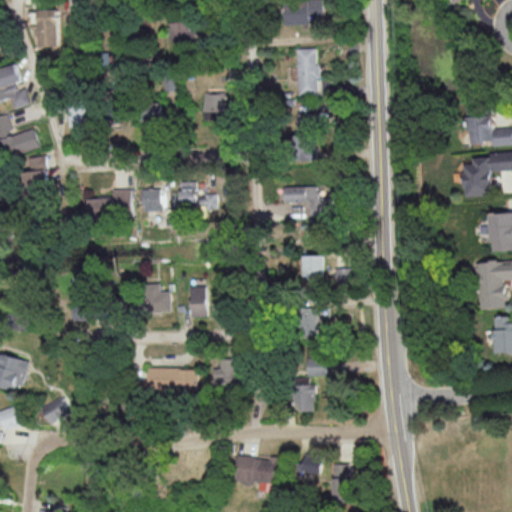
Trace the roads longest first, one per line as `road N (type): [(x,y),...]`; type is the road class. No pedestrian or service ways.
road 1 (tertiary): [(409,511),(391,412),(382,286),(373,0)]
road 2 (residential): [(394,427),(147,441),(69,435),(33,454),(26,511)]
road 3 (residential): [(241,331),(258,318),(261,292),(253,0)]
road 4 (residential): [(255,157),(24,159)]
road 5 (residential): [(66,158),(29,52),(23,0)]
road 6 (residential): [(86,341),(241,331)]
road 7 (residential): [(390,399),(511,393)]
